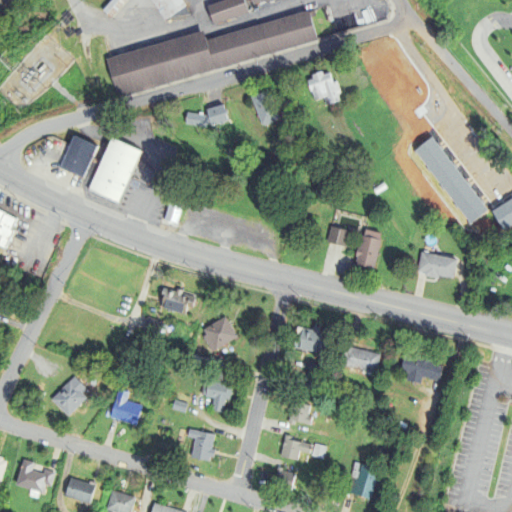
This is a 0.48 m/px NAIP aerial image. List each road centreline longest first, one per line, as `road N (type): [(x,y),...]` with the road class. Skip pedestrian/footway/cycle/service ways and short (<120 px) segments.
road 1 (tertiary): [(511,336),(180,251),(86,215)]
road 2 (residential): [(0,161),(39,128),(409,20)]
road 3 (residential): [(0,421),(291,511)]
road 4 (residential): [(286,280),(237,496)]
road 5 (residential): [(86,215),(0,390)]
road 6 (residential): [(511,135),(409,20)]
